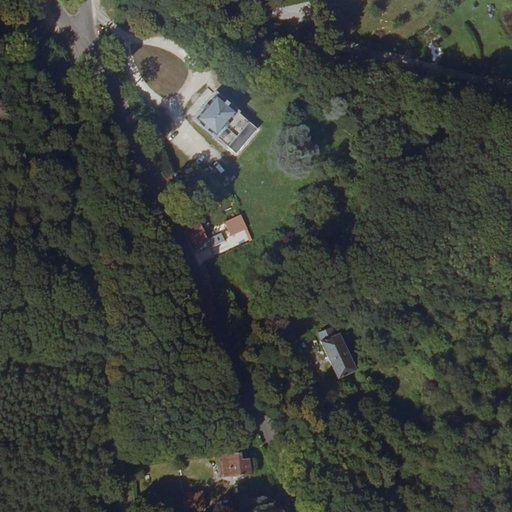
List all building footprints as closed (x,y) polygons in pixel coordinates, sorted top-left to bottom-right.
[(485,1),(484,15),(496,16),(497,1),(485,1)] [(195,119),(217,139),(240,112),(217,92),(216,94),(210,89),(190,112),(196,117),(195,119)] [(194,212),(183,217),(203,260),(205,259),(202,253),(203,252),(200,244),(207,241),(194,212)] [(426,267),(445,259),(443,255),(438,257),(436,253),(422,259),(426,267)] [(210,277),(217,293),(228,287),(225,281),(219,283),(215,274),(210,277)] [(340,333),(322,342),(339,378),(357,370),(340,333)] [(257,473),(255,458),(242,459),(241,453),(228,454),(229,462),(223,462),(225,476),(231,475),(231,477),(257,473)] [(192,511),(205,511),(204,502),(203,492),(184,494),(185,503),(185,511),(192,511)]
